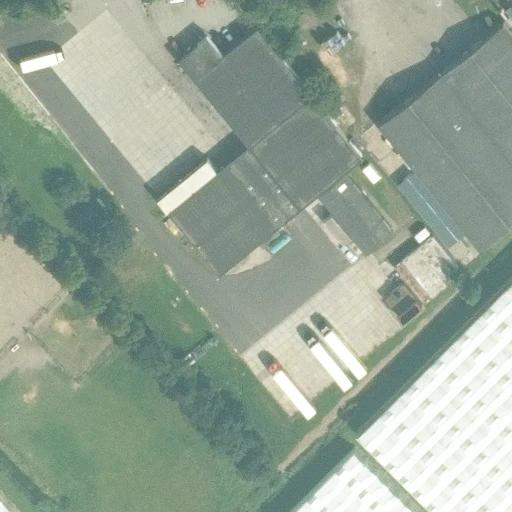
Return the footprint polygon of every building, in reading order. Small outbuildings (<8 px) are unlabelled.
[(511,0),(503,0),(505,2),(511,10),(511,0)] [(511,30),(503,20),(438,73),(511,164),(511,30)] [(364,155),(353,142),(257,25),(213,60),(198,41),(179,57),(250,143),(169,209),(222,273),(318,193),(367,252),(393,231),(345,171),(364,155)] [(480,246),(511,219),(511,164),(438,73),(379,121),(480,246)] [(459,273),(433,240),(404,263),(431,295),(459,273)] [(511,511),(511,276),(358,430),(441,511),(511,511)] [(420,511),(355,446),(288,511),(420,511)] [(0,511),(15,511),(0,496),(0,511)]
